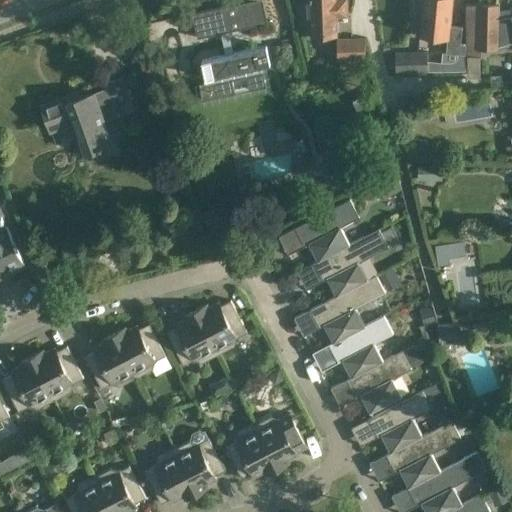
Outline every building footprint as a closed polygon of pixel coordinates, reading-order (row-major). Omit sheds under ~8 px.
[(310,0),(311,2),(307,2),(307,18),(311,18),(312,36),(338,35),(337,17),(349,17),(348,0),(310,0)] [(458,54),(459,54),(465,55),(467,55),(467,45),(462,44),(464,26),(450,25),(453,0),(424,0),(420,37),(449,40),(447,53),(458,54)] [(267,46),(234,53),(229,32),(250,27),(244,2),(192,14),(198,38),(221,33),(226,55),(202,60),(205,78),(206,78),(207,82),(199,84),(203,101),(235,93),(233,80),(247,77),(250,90),(267,87),(263,70),(262,70),(261,66),(270,64),(267,46)] [(498,48),(499,47),(511,45),(511,16),(511,10),(500,12),(500,5),(478,5),(466,5),(467,45),(467,55),(467,56),(482,56),(482,49),(498,50),(498,48)] [(366,39),(338,38),(338,60),(367,60),(366,39)] [(428,52),(396,53),(396,74),(429,73),(429,72),(428,61),(428,52)] [(440,62),(428,61),(429,72),(466,72),(465,55),(459,54),(458,54),(447,53),(443,53),(442,62),(440,62)] [(492,87),(503,87),(503,76),(491,76),(492,87)] [(87,153),(112,144),(104,121),(136,110),(124,77),(106,83),(108,89),(73,102),(70,95),(42,106),(51,132),(76,124),(87,153)] [(428,96),(428,112),(441,120),(438,102),(428,96)] [(384,131),(381,113),(364,116),(368,134),(384,131)] [(429,139),(415,139),(414,162),(429,162),(429,139)] [(389,146),(372,150),(376,170),(393,166),(389,146)] [(443,181),(443,165),(420,165),(419,181),(443,181)] [(394,175),(377,185),(384,200),(402,191),(394,175)] [(350,199),(295,228),(299,236),(304,246),(309,244),(317,260),(319,263),(350,247),(350,246),(340,227),(360,217),(350,199)] [(6,274),(25,265),(8,229),(7,230),(0,214),(0,278),(6,275),(6,274)] [(387,244),(398,239),(392,227),(381,232),(387,244)] [(317,260),(313,262),(317,270),(322,281),(327,278),(336,296),(337,298),(367,283),(366,282),(357,264),(368,258),(388,247),(387,244),(381,232),(380,230),(350,246),(350,247),(319,263),(317,260)] [(290,231),(279,236),(283,245),(294,239),(290,231)] [(446,245),(436,246),(439,265),(445,264),(448,259),(446,245)] [(307,265),(297,271),(301,279),(312,273),(307,265)] [(395,269),(380,276),(388,292),(403,284),(395,269)] [(336,296),(309,309),(313,318),(318,328),(324,325),(333,342),(334,344),(366,328),(365,327),(356,308),(386,293),(377,276),(366,282),(367,283),(337,298),(336,296)] [(208,306),(196,312),(219,356),(235,347),(238,339),(248,334),(232,302),(221,307),(219,304),(209,309),(208,306)] [(420,310),(424,324),(436,321),(433,307),(420,310)] [(178,329),(168,335),(184,367),(195,361),(203,364),(219,356),(196,312),(185,318),(187,321),(177,326),(178,329)] [(305,312),(294,317),(298,325),(309,320),(305,312)] [(333,342),(328,344),(333,352),(338,363),(342,360),(351,377),(352,379),(384,363),(384,362),(374,344),(393,334),(385,317),(365,327),(366,328),(334,344),(333,342)] [(489,335),(488,322),(473,323),(475,336),(489,335)] [(440,342),(471,338),(470,323),(439,326),(440,342)] [(126,329),(115,335),(137,379),(154,370),(156,362),(167,357),(150,325),(139,330),(138,327),(128,332),(126,329)] [(103,341),(105,344),(95,349),(97,353),(86,358),(103,390),(113,385),(121,387),(137,379),(115,335),(103,341)] [(84,379),(76,363),(68,347),(57,353),(56,350),(46,355),(44,352),(32,358),(54,402),(72,393),(74,385),(84,379)] [(323,347),(312,353),(316,361),(327,355),(323,347)] [(351,377),(347,379),(351,387),(356,398),(360,395),(370,415),(402,398),(392,379),(412,369),(411,367),(403,352),(384,362),(384,363),(352,379),(351,377)] [(32,358),(21,363),(23,367),(13,372),(15,375),(3,381),(19,413),(31,407),(39,410),(54,402),(32,358)] [(285,379),(280,369),(269,375),(275,385),(285,379)] [(341,382),(330,387),(331,390),(334,396),(345,390),(341,382)] [(435,384),(423,391),(427,398),(439,392),(435,384)] [(423,391),(367,419),(371,427),(377,437),(381,435),(390,452),(391,454),(421,438),(421,437),(412,419),(432,409),(427,398),(423,391)] [(0,424),(0,423),(11,418),(0,397),(0,424)] [(494,421),(511,414),(506,402),(489,409),(494,421)] [(298,455),(296,452),(307,447),(290,415),(280,420),(272,418),(256,426),(278,470),(290,464),(288,460),(298,455)] [(390,452),(386,454),(390,462),(395,472),(399,470),(408,487),(409,489),(440,473),(439,472),(430,455),(462,439),(452,421),(421,437),(421,438),(391,454),(390,452)] [(362,422),(351,427),(355,436),(366,430),(362,422)] [(278,470),(256,426),(239,434),(237,442),(226,448),(243,480),(254,474),(255,477),(265,472),(267,475),(278,470)] [(217,480),(215,477),(226,471),(209,439),(206,432),(200,431),(193,434),(191,442),(175,451),(197,494),(209,488),(207,485),(217,480)] [(173,499),(174,502),(184,497),(186,500),(197,494),(175,451),(158,459),(156,467),(145,472),(162,504),(173,499)] [(408,487),(408,488),(412,496),(418,507),(422,505),(425,511),(450,511),(462,506),(461,505),(456,497),(452,489),(471,478),(486,471),(476,453),(462,460),(439,472),(440,473),(409,489),(408,487)] [(380,457),(370,462),(370,464),(374,471),(385,465),(380,457)] [(4,463),(1,464),(0,465),(0,475),(1,477),(10,473),(4,463)] [(49,476),(57,472),(52,463),(44,467),(49,476)] [(129,511),(138,508),(136,504),(147,499),(130,467),(119,472),(111,470),(95,478),(112,511),(129,511)] [(79,487),(77,495),(66,500),(72,511),(112,511),(95,478),(79,487)] [(494,508),(509,502),(503,486),(487,493),(494,508)] [(402,490),(392,496),(396,504),(407,499),(402,490)] [(488,511),(481,497),(480,495),(477,497),(461,505),(462,506),(450,511),(488,511)]
